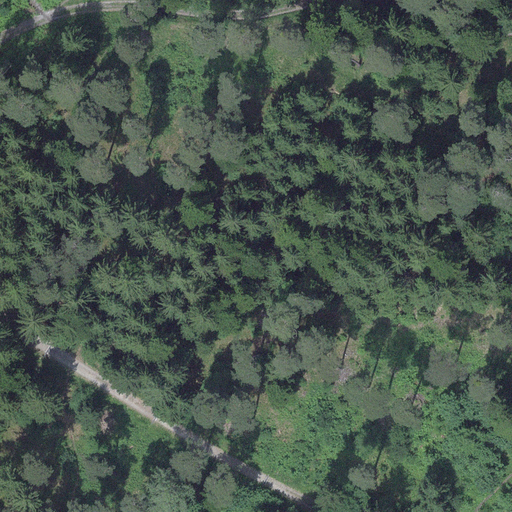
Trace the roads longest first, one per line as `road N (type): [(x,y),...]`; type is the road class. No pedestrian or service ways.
road 1 (track): [(0,315),(323,511)]
road 2 (track): [(0,40),(70,9),(258,11),(329,0)]
road 3 (track): [(369,0),(511,31)]
